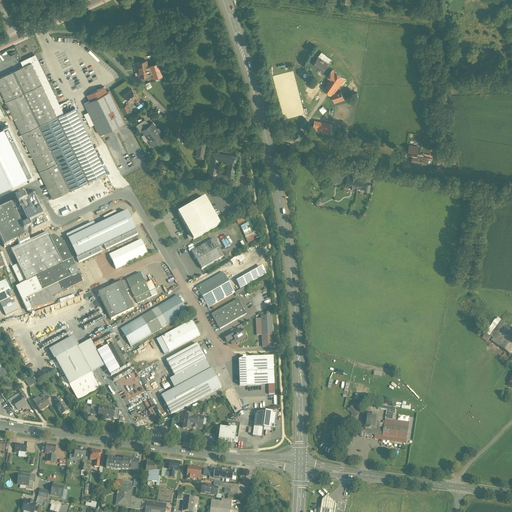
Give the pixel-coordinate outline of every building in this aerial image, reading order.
[(72,109),(63,113),(59,105),(59,104),(57,101),(35,55),(33,56),(22,61),(24,66),(0,77),(0,88),(53,199),(88,181),(89,181),(106,173),(88,136),(89,136),(75,108),(72,109)] [(328,63),(318,56),(314,63),(319,67),(318,69),(328,76),(331,72),(325,68),(328,63)] [(147,60),(137,62),(139,76),(149,75),(149,74),(153,73),(154,77),(161,75),(157,63),(150,65),(151,66),(148,66),(147,60)] [(345,78),(333,69),(331,72),(328,76),(331,79),(324,89),(332,96),(335,103),(344,99),(341,92),(335,94),(334,93),(345,78)] [(110,91),(107,92),(106,91),(104,87),(87,95),(90,101),(87,102),(84,103),(88,112),(94,124),(100,135),(125,123),(110,91)] [(132,89),(124,95),(129,102),(133,99),(138,104),(141,102),(137,96),(132,89)] [(84,114),(90,126),(94,124),(88,112),(84,114)] [(144,119),(136,125),(141,131),(142,130),(147,126),(147,125),(148,125),(144,119)] [(147,126),(142,130),(145,135),(146,135),(148,138),(148,139),(152,145),(163,138),(159,132),(158,132),(156,129),(157,128),(153,123),(147,126)] [(331,126),(314,123),(313,128),(330,132),(331,126)] [(8,125),(0,128),(0,190),(32,175),(8,125)] [(206,136),(200,135),(200,138),(189,136),(187,143),(198,145),(197,152),(203,153),(206,136)] [(233,179),(233,178),(234,178),(237,157),(212,153),(207,180),(226,183),(227,183),(228,183),(227,184),(229,186),(232,187),(235,185),(235,182),(233,179)] [(427,157),(413,154),(412,162),(425,164),(427,157)] [(447,158),(438,157),(437,164),(441,165),(441,164),(446,165),(447,158)] [(335,169),(330,176),(339,183),(344,176),(335,169)] [(360,177),(348,176),(347,185),(366,189),(368,180),(359,179),(360,177)] [(205,198),(178,214),(193,240),(220,225),(205,198)] [(32,200),(22,205),(24,210),(17,214),(25,233),(39,226),(37,221),(36,221),(41,218),(32,200)] [(17,203),(0,210),(0,238),(4,248),(17,242),(20,246),(29,242),(25,233),(17,214),(16,213),(21,211),(17,203)] [(127,213),(68,241),(78,263),(102,252),(100,248),(104,246),(106,250),(138,235),(127,213)] [(20,246),(11,251),(18,265),(12,268),(21,286),(16,288),(27,311),(31,309),(31,310),(53,303),(51,298),(83,283),(64,244),(53,237),(50,239),(47,233),(29,242),(20,246)] [(214,240),(192,252),(202,270),(224,257),(214,240)] [(236,282),(240,289),(266,274),(262,268),(236,282)] [(223,273),(196,288),(208,308),(235,293),(223,273)] [(126,281),(131,289),(138,304),(152,297),(149,293),(145,284),(147,284),(146,282),(145,283),(140,274),(126,281)] [(126,280),(98,294),(111,320),(134,310),(125,292),(131,289),(126,281),(126,280)] [(5,281),(0,283),(0,303),(13,297),(12,294),(12,293),(11,293),(5,281)] [(147,284),(145,284),(149,293),(155,290),(151,282),(147,284)] [(178,296),(151,312),(162,329),(188,313),(178,296)] [(238,300),(211,315),(220,330),(246,315),(238,300)] [(151,312),(141,318),(152,335),(162,329),(151,312)] [(266,317),(261,317),(261,320),(262,336),(272,335),(271,317),(266,317)] [(141,318),(121,330),(131,347),(131,348),(152,335),(141,318)] [(192,321),(161,338),(169,352),(200,335),(192,321)] [(511,329),(505,324),(492,342),(500,348),(511,331),(511,329)] [(232,335),(231,335),(234,339),(236,343),(236,342),(239,341),(245,338),(241,330),(232,335)] [(511,351),(511,331),(500,348),(502,349),(509,355),(511,351)] [(230,332),(223,336),(227,343),(234,339),(231,335),(232,335),(230,332)] [(272,335),(262,336),(263,348),(273,347),(272,335)] [(120,353),(112,339),(114,344),(112,345),(109,347),(118,363),(123,360),(121,356),(125,354),(124,351),(120,353)] [(77,348),(79,347),(74,340),(51,352),(55,360),(77,348)] [(79,347),(77,348),(92,374),(104,367),(96,353),(89,342),(79,347)] [(197,344),(166,361),(174,377),(175,377),(206,361),(197,344)] [(107,347),(96,353),(104,367),(105,367),(110,376),(119,370),(107,347)] [(77,348),(55,360),(78,402),(100,390),(92,374),(77,348)] [(273,356),(245,357),(246,372),(260,371),(274,371),(273,356)] [(127,366),(123,360),(118,363),(121,369),(127,366)] [(206,361),(175,377),(174,377),(170,380),(175,390),(211,370),(206,361)] [(8,376),(3,367),(0,369),(0,373),(3,379),(8,376)] [(175,390),(161,397),(171,415),(221,388),(217,381),(218,381),(215,376),(211,370),(175,390)] [(260,371),(246,372),(247,386),(261,385),(260,371)] [(274,371),(260,371),(261,385),(268,385),(274,384),(274,371)] [(32,377),(25,381),(29,388),(36,383),(32,377)] [(22,392),(18,395),(20,398),(21,397),(24,402),(27,400),(22,392)] [(20,398),(13,403),(10,405),(13,409),(15,407),(18,411),(26,405),(24,402),(21,397),(20,398)] [(62,404),(58,398),(54,401),(58,406),(56,407),(62,417),(69,413),(63,403),(62,404)] [(36,405),(35,405),(40,412),(50,406),(45,399),(40,402),(36,405)] [(360,413),(353,406),(349,410),(355,417),(360,413)] [(392,407),(381,406),(381,409),(387,410),(385,419),(393,420),(394,414),(395,415),(396,409),(396,408),(392,407)] [(115,409),(103,408),(103,411),(99,411),(98,416),(113,418),(113,419),(118,420),(120,410),(115,409)] [(266,413),(256,412),(252,437),(262,438),(264,429),(266,413)] [(275,413),(266,412),(266,413),(264,429),(274,430),(274,426),(273,426),(275,413)] [(242,415),(238,414),(238,417),(236,416),(235,420),(235,421),(240,422),(243,422),(244,415),(242,415)] [(378,416),(367,414),(365,429),(366,429),(376,431),(377,422),(378,416)] [(203,418),(190,416),(188,426),(191,426),(193,427),(193,428),(197,429),(197,427),(202,428),(203,418)] [(393,420),(385,419),(384,431),(383,436),(383,437),(406,440),(409,423),(393,420)] [(235,420),(231,420),(231,424),(229,424),(227,432),(238,433),(240,422),(235,421),(235,420)] [(376,431),(366,429),(365,433),(375,435),(378,436),(379,430),(380,423),(377,422),(376,431)] [(27,447),(15,445),(14,454),(19,454),(19,453),(26,454),(27,449),(27,447)] [(56,447),(46,445),(45,454),(48,454),(55,455),(56,447)] [(80,449),(75,449),(74,458),(84,459),(85,459),(85,458),(86,451),(83,450),(83,449),(83,448),(80,448),(80,449)] [(101,453),(91,451),(90,460),(95,461),(100,462),(101,453)] [(55,455),(48,454),(47,462),(55,463),(56,455),(55,455)] [(121,471),(121,469),(123,461),(107,459),(106,469),(121,471)] [(123,459),(123,461),(121,469),(137,471),(138,461),(123,459)] [(179,463),(170,462),(169,471),(170,471),(175,471),(178,472),(179,463)] [(158,464),(147,463),(146,472),(150,473),(156,473),(157,473),(158,464)] [(193,468),(188,467),(187,479),(192,480),(192,478),(199,479),(201,469),(197,468),(193,467),(193,468)] [(214,469),(213,478),(222,479),(224,471),(214,469)] [(231,471),(224,471),(222,479),(232,480),(233,473),(231,471)] [(156,473),(150,473),(149,478),(149,479),(149,480),(150,481),(151,482),(152,482),(153,482),(157,483),(158,477),(158,473),(157,473),(156,473)] [(29,476),(19,475),(17,485),(26,486),(28,486),(29,481),(29,478),(29,476)] [(64,488),(53,485),(50,495),(62,498),(64,488)] [(211,485),(206,485),(205,485),(202,485),(201,493),(208,494),(208,495),(216,496),(218,488),(214,487),(212,486),(211,485)] [(119,488),(118,488),(118,494),(117,494),(117,495),(118,495),(116,507),(123,508),(130,508),(146,510),(145,511),(158,511),(159,509),(152,508),(152,504),(131,501),(132,490),(119,488)] [(49,492),(40,490),(38,497),(44,499),(47,499),(49,492)] [(338,506),(328,496),(322,501),(320,511),(336,511),(337,511),(338,506)] [(36,505),(35,507),(37,507),(38,506),(42,507),(44,499),(38,497),(35,505),(36,505)] [(189,498),(185,497),(183,508),(182,511),(183,511),(187,511),(194,511),(195,504),(198,504),(198,499),(189,498)] [(221,502),(211,501),(209,511),(230,511),(232,501),(231,501),(228,500),(222,499),(221,502)] [(28,502),(25,501),(22,510),(28,511),(33,511),(35,507),(36,505),(35,505),(32,504),(33,503),(29,501),(28,502)] [(344,511),(346,505),(338,503),(338,506),(337,511),(341,511),(344,511)]
